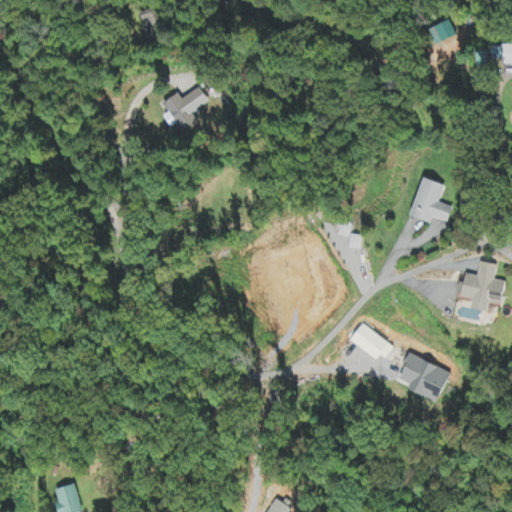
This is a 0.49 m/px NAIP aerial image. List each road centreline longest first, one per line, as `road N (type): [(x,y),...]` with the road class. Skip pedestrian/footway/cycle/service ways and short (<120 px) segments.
road 1 (residential): [(0,46),(103,198),(135,297),(178,349),(201,362),(281,373),(330,337),(375,288),(483,239)]
road 2 (residential): [(261,375),(249,395),(156,413)]
